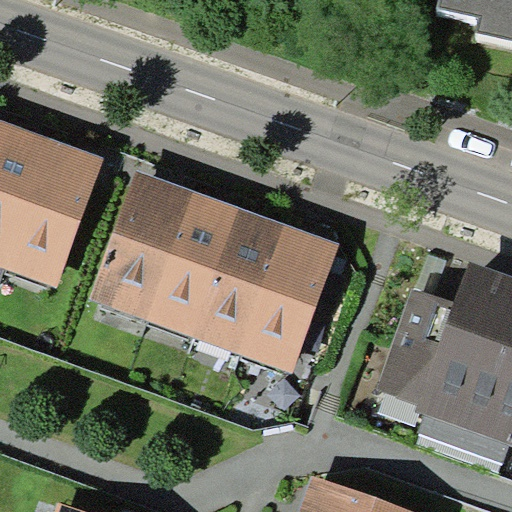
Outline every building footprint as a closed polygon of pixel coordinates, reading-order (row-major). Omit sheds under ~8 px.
[(511,0),(440,0),(439,7),(479,16),(476,31),(511,38),(511,0)] [(0,146),(8,124),(0,120),(0,146)] [(0,146),(0,266),(9,270),(56,141),(8,124),(0,146)] [(103,158),(56,141),(9,270),(56,287),(103,158)] [(91,299),(147,320),(194,190),(138,170),(91,299)] [(240,207),(194,190),(147,320),(193,336),(240,207)] [(286,224),(240,207),(193,336),(239,353),(286,224)] [(340,243),(286,224),(239,353),(292,373),(340,243)] [(511,275),(468,260),(453,302),(411,287),(374,390),(416,405),(414,412),(424,415),(417,434),(501,465),(509,444),(511,445),(511,275)] [(412,511),(312,475),(298,511),(412,511)] [(51,511),(79,511),(55,503),(51,511)]
